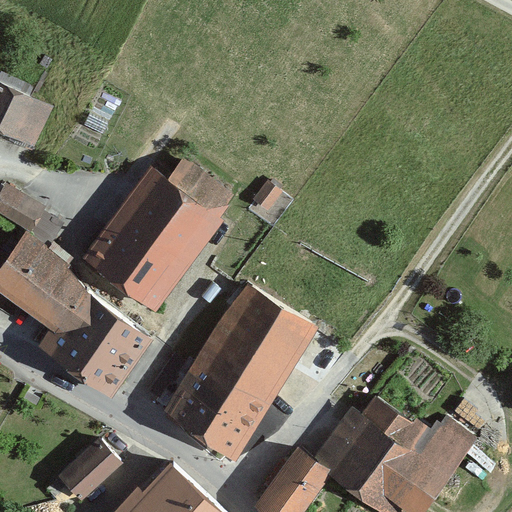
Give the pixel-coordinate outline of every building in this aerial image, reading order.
[(52,105),(0,77),(0,127),(30,144),(52,105)] [(156,308),(226,216),(151,159),(81,251),(156,308)] [(267,210),(283,188),(266,175),(250,197),(267,210)] [(2,181),(0,183),(0,211),(29,229),(43,206),(2,181)] [(36,227),(54,238),(66,221),(48,209),(36,227)] [(70,366),(113,305),(88,288),(86,290),(17,238),(0,261),(0,288),(49,324),(37,339),(70,366)] [(262,414),(319,323),(244,277),(185,368),(262,414)] [(70,366),(110,394),(155,334),(113,305),(70,366)] [(237,455),(262,414),(185,368),(160,409),(237,455)] [(332,472),(380,511),(405,511),(407,510),(409,511),(420,511),(474,436),(436,409),(428,421),(373,392),(362,412),(355,406),(316,454),(332,472)] [(82,498),(125,461),(100,433),(58,470),(82,498)] [(316,454),(298,442),(254,502),(267,511),(302,511),(332,472),(316,454)] [(184,511),(203,492),(171,459),(142,487),(134,481),(104,511),(184,511)] [(225,511),(203,492),(184,511),(225,511)] [(72,511),(69,496),(35,504),(36,511),(72,511)]
